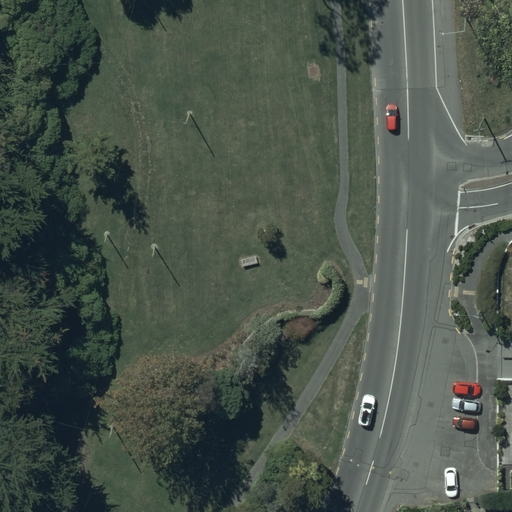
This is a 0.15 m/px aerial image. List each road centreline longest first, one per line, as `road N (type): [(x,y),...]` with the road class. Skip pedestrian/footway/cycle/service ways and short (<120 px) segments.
road 1 (tertiary): [(410,181),(396,357),(355,511)]
road 2 (tertiary): [(402,0),(410,181)]
